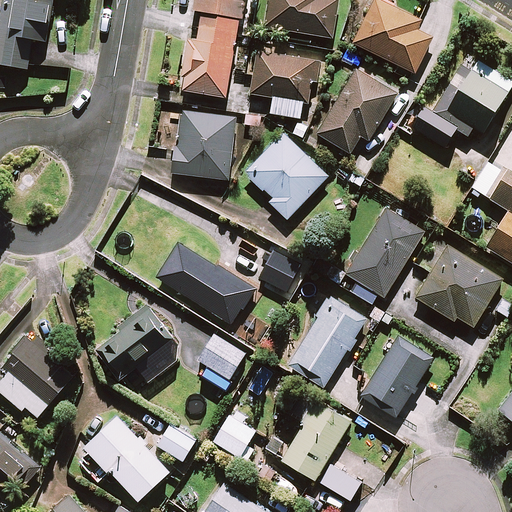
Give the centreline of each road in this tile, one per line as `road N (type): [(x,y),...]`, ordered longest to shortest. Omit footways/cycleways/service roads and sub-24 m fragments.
road 1 (residential): [(127,0),(110,98),(81,155)]
road 2 (residential): [(81,155),(89,191),(72,225),(38,241),(0,230)]
